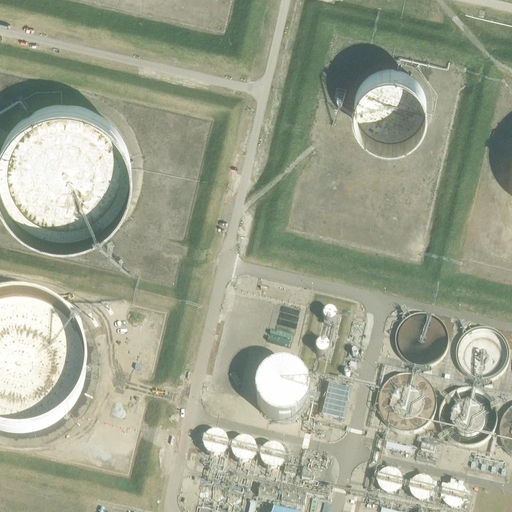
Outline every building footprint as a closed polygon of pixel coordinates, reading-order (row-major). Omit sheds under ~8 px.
[(409,140),(419,132),(425,122),(428,110),(427,98),(422,88),(414,79),(403,73),(391,71),(379,73),(368,79),(360,88),(355,99),(354,111),(357,123),(364,133),(374,141),(386,144),(398,144),(409,140)] [(27,223),(55,235),(77,235),(98,229),(120,211),(132,190),(136,170),(134,149),(125,129),(110,112),(93,102),(67,97),(43,102),(22,114),(6,134),(0,151),(0,182),(8,203),(27,223)] [(0,428),(9,432),(31,432),(51,426),(74,408),(86,387),(90,368),(88,346),(79,326),(64,309),(47,300),(21,295),(0,298),(0,428)] [(323,312),(318,342),(319,342),(316,356),(332,358),(340,314),(323,312)] [(468,376),(437,416),(427,375),(433,368),(434,316),(402,315),(392,328),(402,366),(382,371),(381,409),(385,423),(414,445),(422,435),(484,456),(490,439),(497,438),(511,449),(511,411),(497,431),(487,388),(503,339),(502,335),(469,324),(456,340),(456,359),(463,364),(465,364),(468,376)] [(308,421),(308,371),(260,371),(260,421),(308,421)] [(331,386),(323,417),(344,423),(352,392),(331,386)] [(272,447),(259,454),(253,443),(243,441),(231,448),(225,437),(214,435),(205,439),(204,448),(209,458),(219,460),(231,453),(237,464),(256,468),(262,464),(266,471),(275,472),(285,467),(286,458),(281,449),(272,447)] [(374,489),(374,500),(377,499),(402,511),(385,511),(402,511),(402,510),(433,508),(437,499),(437,508),(441,507),(450,511),(458,511),(462,511),(468,499),(467,492),(459,488),(435,490),(434,483),(427,480),(409,482),(388,472),(381,472),(374,489)]
